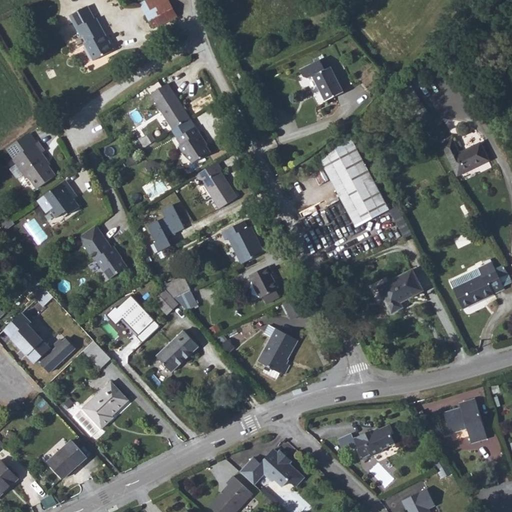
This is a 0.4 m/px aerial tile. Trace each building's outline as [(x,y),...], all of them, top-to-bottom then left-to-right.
[(143,0),(136,5),(152,29),(177,13),(167,0),(143,0)] [(99,23),(87,5),(70,16),(83,36),(85,35),(89,42),(87,44),(97,60),(115,48),(105,33),(107,31),(101,22),(99,23)] [(314,77),(322,73),(334,99),(352,90),(340,64),(334,67),(329,57),(309,66),(314,77)] [(173,132),(191,121),(170,87),(151,99),(173,132)] [(418,91),(406,98),(423,123),(435,116),(418,91)] [(197,127),(177,140),(180,146),(178,147),(183,155),(185,153),(192,164),(202,157),(203,159),(211,154),(204,143),(206,142),(197,127)] [(38,145),(29,133),(7,150),(16,162),(38,145)] [(38,145),(16,162),(29,180),(31,178),(40,189),(57,177),(45,162),(47,161),(43,154),(46,152),(40,144),(38,145)] [(350,144),(317,164),(358,233),(391,214),(350,144)] [(467,182),(497,164),(487,148),(467,160),(458,146),(449,152),(467,182)] [(213,199),(232,188),(219,165),(197,177),(202,186),(205,184),(213,199)] [(67,182),(38,205),(47,217),(51,213),(58,221),(68,214),(70,217),(81,209),(73,198),(77,195),(67,182)] [(238,199),(232,188),(213,199),(219,209),(238,199)] [(238,199),(219,209),(224,218),(243,207),(238,199)] [(165,218),(147,227),(158,253),(176,245),(171,234),(184,229),(173,204),(161,209),(165,218)] [(244,264),(266,254),(252,225),(247,228),(243,221),(224,231),(228,240),(231,239),(244,264)] [(100,230),(97,226),(81,236),(84,241),(100,230)] [(112,248),(100,230),(84,241),(112,281),(130,269),(115,246),(112,248)] [(473,286),(488,277),(472,249),(456,259),(473,286)] [(271,265),(267,267),(253,273),(250,275),(261,300),(264,298),(279,291),(280,291),(272,275),(275,274),(271,265)] [(497,271),(488,277),(473,286),(456,296),(472,323),(511,299),(511,295),(502,279),(497,271)] [(377,292),(391,317),(402,311),(399,306),(420,294),(408,274),(377,292)] [(511,279),(509,275),(502,279),(511,295),(511,279)] [(30,284),(42,297),(49,291),(37,277),(30,284)] [(176,298),(193,289),(187,277),(166,287),(167,289),(176,298)] [(170,315),(181,304),(176,298),(167,289),(156,300),(170,315)] [(181,304),(187,310),(200,303),(193,289),(176,298),(181,304)] [(42,297),(38,301),(44,307),(55,297),(49,291),(42,297)] [(279,291),(264,298),(267,306),(282,299),(279,291)] [(307,313),(299,296),(283,304),(291,320),(307,313)] [(115,307),(107,314),(116,324),(123,318),(139,335),(154,321),(132,297),(118,310),(115,307)] [(55,352),(30,325),(32,323),(24,314),(9,327),(18,337),(14,340),(36,364),(39,360),(51,373),(76,350),(69,342),(66,345),(64,343),(62,341),(56,345),(59,348),(55,352)] [(18,337),(9,327),(6,330),(14,340),(18,337)] [(300,339),(278,328),(260,362),(281,373),(282,371),(288,374),(293,365),(288,363),(300,339)] [(187,329),(157,355),(170,371),(201,345),(187,329)] [(102,370),(114,359),(97,341),(85,352),(102,370)] [(128,400),(113,383),(86,408),(103,427),(112,419),(110,417),(128,400)] [(464,427),(468,441),(486,436),(474,396),(456,401),(457,406),(442,411),(448,432),(464,427)] [(374,427),(355,436),(363,457),(372,454),(373,456),(382,451),(384,447),(395,442),(392,433),(394,427),(390,422),(376,429),(374,427)] [(73,442),(48,467),(63,483),(89,458),(73,442)] [(239,469),(254,483),(263,473),(270,479),(271,481),(274,478),(281,485),(287,479),(295,486),(304,477),(285,458),(287,456),(281,449),(278,452),(274,448),(261,462),(253,455),(239,469)] [(1,461),(0,462),(0,498),(20,480),(1,461)] [(379,464),(371,470),(385,485),(392,479),(379,464)] [(263,473),(254,483),(277,504),(283,498),(280,496),(272,493),(264,485),(270,479),(263,473)] [(227,484),(209,503),(218,511),(232,511),(251,493),(231,474),(224,482),(227,484)] [(436,503),(427,487),(403,499),(407,507),(408,507),(410,511),(431,511),(429,507),(436,503)]
